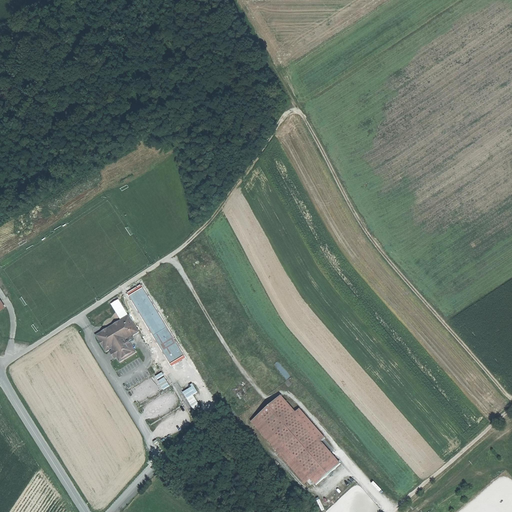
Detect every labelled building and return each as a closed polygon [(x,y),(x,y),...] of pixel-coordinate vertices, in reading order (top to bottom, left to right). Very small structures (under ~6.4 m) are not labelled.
[(121,319),(129,314),(120,299),(112,303),(121,319)] [(120,324),(98,337),(106,351),(111,348),(119,362),(135,353),(127,340),(139,333),(129,317),(119,323),(120,324)] [(184,391),(194,410),(201,406),(194,394),(198,392),(195,385),(184,391)] [(283,396),(258,418),(312,480),(317,486),(342,465),(322,442),(298,413),(283,396)] [(301,411),(298,413),(322,442),(326,439),(301,411)] [(306,485),(312,480),(258,418),(252,423),(306,485)]
